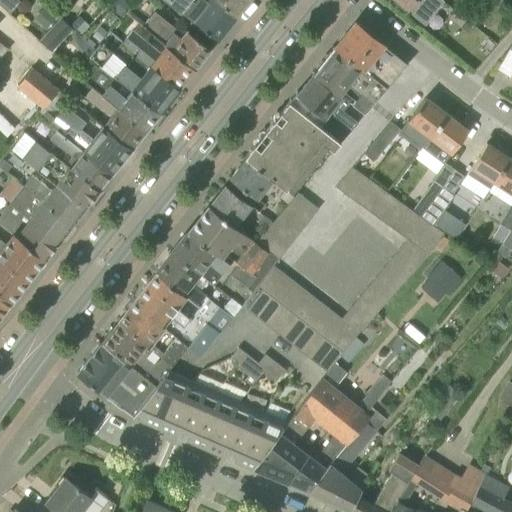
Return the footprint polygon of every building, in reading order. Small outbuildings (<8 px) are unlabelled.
[(0,0),(0,5),(10,15),(21,3),(17,0),(0,0)] [(126,0),(117,11),(123,17),(132,6),(126,0)] [(234,17),(212,0),(206,0),(205,0),(161,0),(182,17),(184,15),(191,21),(189,23),(204,35),(206,32),(216,40),(234,17)] [(212,0),(234,17),(248,0),(212,0)] [(440,0),(398,0),(411,10),(411,14),(424,25),(443,2),(440,0)] [(454,11),(466,20),(472,12),(460,3),(454,11)] [(56,20),(43,9),(33,19),(46,30),(56,20)] [(454,11),(447,18),(459,28),(466,20),(454,11)] [(166,47),(194,68),(210,49),(185,32),(179,40),(173,35),(175,32),(153,15),(142,28),(166,47)] [(40,40),(51,51),(72,29),(61,18),(40,40)] [(405,65),(382,45),(355,22),(333,48),(362,71),(368,76),(384,90),(405,65)] [(104,33),(98,28),(91,37),(97,42),(104,33)] [(178,89),(194,68),(166,47),(159,56),(129,33),(120,44),(121,44),(119,47),(147,69),(149,67),(178,89)] [(178,89),(149,67),(147,69),(119,47),(112,56),(97,45),(94,48),(88,56),(97,62),(95,65),(130,91),(159,114),(178,89)] [(349,104),(363,115),(384,90),(368,76),(362,71),(333,48),(312,75),(339,96),(349,104)] [(130,91),(95,65),(90,72),(82,82),(91,89),(145,131),(159,114),(130,91)] [(38,93),(47,83),(30,68),(16,84),(33,99),(38,93)] [(339,143),(356,123),(342,112),(349,104),(339,96),(312,75),(296,96),(295,95),(289,102),(318,126),(339,143)] [(65,97),(47,83),(38,93),(49,101),(53,97),(60,102),(65,97)] [(145,131),(91,89),(84,98),(110,118),(103,128),(131,150),(145,131)] [(429,137),(446,115),(424,98),(408,121),(429,137)] [(289,102),(244,158),(244,159),(270,179),(270,178),(286,191),(288,188),(293,191),(328,147),(333,151),(340,143),(339,143),(318,126),(289,102)] [(86,124),(63,105),(47,125),(56,131),(111,174),(131,150),(103,128),(94,140),(81,130),(86,124)] [(468,131),(446,115),(429,137),(451,153),(468,131)] [(400,130),(391,122),(369,147),(379,155),(400,130)] [(98,192),(99,190),(111,174),(56,131),(49,140),(75,160),(69,168),(69,169),(98,192)] [(22,158),(36,169),(56,186),(84,209),(98,192),(69,169),(69,168),(35,141),(22,158)] [(486,144),(471,168),(466,175),(489,189),(494,182),(509,158),(486,144)] [(511,160),(509,158),(494,182),(511,193),(511,160)] [(11,166),(3,159),(0,162),(0,167),(6,172),(11,166)] [(254,199),(270,179),(244,159),(229,179),(254,199)] [(445,164),(432,181),(433,181),(413,210),(420,215),(453,169),(445,164)] [(346,195),(361,174),(352,167),(335,187),(346,195)] [(432,226),(455,195),(453,194),(464,177),(453,169),(420,215),(421,215),(420,217),(422,218),(432,226)] [(356,202),(371,181),(361,174),(346,195),(356,202)] [(71,226),(84,209),(56,186),(50,193),(31,177),(23,186),(43,202),(71,226)] [(366,209),(381,188),(371,181),(356,202),(366,209)] [(208,206),(233,226),(250,205),(224,185),(208,206)] [(58,243),(59,241),(71,226),(43,202),(23,186),(23,187),(10,203),(30,220),(58,243)] [(376,217),(392,196),(381,188),(366,209),(376,217)] [(287,205),(293,198),(283,190),(278,196),(287,205)] [(298,193),(290,203),(311,219),(318,209),(298,193)] [(386,224),(402,203),(392,196),(376,217),(386,224)] [(0,222),(14,233),(45,260),(58,243),(30,220),(10,203),(4,211),(0,216),(0,222)] [(311,219),(290,203),(282,213),(303,229),(311,219)] [(397,232),(412,211),(402,203),(386,224),(397,232)] [(233,226),(208,206),(187,232),(219,257),(222,253),(238,265),(230,275),(247,288),(256,277),(252,273),(268,253),(233,226)] [(500,225),(510,230),(511,226),(511,208),(510,208),(500,225)] [(397,232),(407,239),(422,218),(420,217),(412,211),(397,232)] [(303,229),(282,213),(274,223),(295,239),(303,229)] [(266,230),(272,223),(263,216),(257,223),(266,230)] [(444,234),(432,226),(422,218),(407,239),(399,249),(419,266),(429,255),(444,234)] [(295,239),(274,223),(266,233),(287,249),(295,239)] [(502,245),(498,252),(506,257),(511,250),(511,249),(511,226),(510,230),(511,231),(503,246),(502,245)] [(213,285),(221,274),(229,264),(219,257),(187,232),(171,252),(197,273),(213,285)] [(0,259),(28,281),(45,260),(14,233),(5,245),(0,240),(0,259)] [(287,249),(266,233),(258,243),(279,259),(287,249)] [(410,275),(419,266),(399,249),(391,259),(410,275)] [(171,252),(155,273),(197,306),(204,297),(188,284),(197,273),(171,252)] [(0,291),(12,302),(28,281),(0,259),(0,291)] [(402,285),(410,275),(391,259),(382,269),(402,285)] [(506,270),(494,260),(487,269),(499,279),(506,270)] [(443,262),(420,287),(437,302),(459,277),(443,262)] [(258,286),(267,294),(283,273),(273,265),(258,286)] [(393,294),(402,285),(382,269),(374,279),(393,294)] [(132,302),(174,335),(187,345),(201,356),(232,318),(222,311),(206,298),(199,307),(197,306),(155,273),(132,302)] [(267,294),(277,301),(293,281),(283,273),(267,294)] [(385,304),(393,294),(374,279),(366,289),(385,304)] [(277,301),(287,309),(303,288),(293,281),(277,301)] [(287,309),(297,316),(313,296),(303,288),(287,309)] [(376,313),(385,304),(366,289),(358,299),(376,313)] [(0,317),(12,302),(0,291),(0,317)] [(270,298),(261,291),(246,310),(255,317),(270,298)] [(297,316),(306,324),(322,303),(313,296),(297,316)] [(270,298),(255,317),(264,324),(279,305),(270,298)] [(368,323),(376,313),(358,299),(350,308),(368,323)] [(222,311),(232,318),(240,308),(231,300),(222,311)] [(174,335),(132,302),(117,320),(158,353),(174,335)] [(306,324),(316,331),(332,311),(322,303),(306,324)] [(279,305),(264,324),(273,331),(288,311),(279,305)] [(359,332),(368,323),(350,308),(342,318),(326,339),(343,353),(359,332)] [(288,311),(273,331),(282,338),(298,318),(288,311)] [(316,331),(326,339),(342,318),(332,311),(316,331)] [(298,318),(282,338),(291,345),(307,325),(298,318)] [(117,320),(109,331),(101,342),(128,364),(156,386),(168,370),(187,345),(174,335),(158,353),(117,320)] [(307,325),(291,345),(300,351),(316,332),(307,325)] [(316,332),(300,351),(308,358),(325,339),(316,332)] [(325,339),(308,358),(317,365),(334,346),(325,339)] [(101,342),(81,368),(76,374),(104,395),(128,364),(101,342)] [(326,372),(334,363),(343,353),(334,346),(317,365),(326,372)] [(255,381),(262,372),(265,369),(257,363),(238,348),(230,357),(238,363),(235,366),(255,381)] [(265,369),(262,372),(275,382),(284,370),(264,355),(257,363),(265,369)] [(364,415),(374,404),(391,380),(383,374),(365,398),(358,407),(334,387),(346,374),(334,363),(326,372),(288,423),(263,456),(253,468),(287,482),(307,455),(294,445),(307,427),(309,429),(318,420),(334,432),(338,428),(344,431),(360,412),(364,415)] [(131,415),(132,414),(133,415),(156,386),(128,364),(104,395),(114,402),(131,415)] [(263,412),(216,392),(193,382),(168,370),(156,386),(133,415),(180,435),(180,434),(198,443),(252,469),(253,468),(263,456),(288,423),(283,421),(263,412)] [(511,383),(508,382),(497,399),(511,407),(511,383)] [(445,383),(425,409),(440,421),(460,395),(445,383)] [(307,455),(287,482),(307,491),(307,490),(365,422),(375,431),(386,418),(372,407),(374,404),(364,415),(360,412),(344,431),(338,428),(334,432),(335,433),(335,434),(314,461),(307,455)] [(365,422),(307,490),(325,500),(343,478),(353,466),(349,463),(375,431),(365,422)] [(357,496),(347,511),(348,511),(388,511),(403,485),(409,480),(416,466),(417,464),(399,453),(388,470),(391,472),(373,502),(358,494),(357,496)] [(388,511),(425,511),(413,506),(411,509),(403,505),(417,484),(443,501),(443,502),(459,511),(460,509),(464,511),(468,503),(483,475),(484,474),(479,471),(468,464),(460,478),(454,474),(424,455),(417,464),(416,466),(409,480),(403,485),(388,511)] [(479,471),(484,474),(488,467),(483,464),(479,471)] [(343,478),(325,500),(347,511),(357,496),(358,494),(368,476),(357,467),(355,468),(353,466),(343,478)] [(511,511),(511,503),(503,499),(509,487),(484,474),(483,475),(468,503),(464,511),(466,511),(470,504),(484,511),(511,511)] [(99,511),(108,500),(95,490),(89,498),(67,479),(47,502),(58,511),(99,511)] [(173,511),(174,511),(148,499),(141,511),(173,511)]
